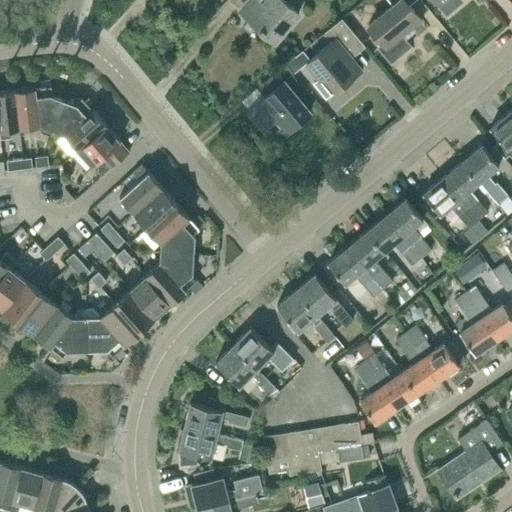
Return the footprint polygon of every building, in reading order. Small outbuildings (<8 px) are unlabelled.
[(250,0),(240,11),(275,41),(299,13),(283,0),(250,0)] [(390,0),(393,4),(368,25),(382,42),(380,44),(391,58),(409,43),(404,37),(413,30),(411,28),(421,20),(404,0),(390,0)] [(436,0),(447,13),(461,1),(460,0),(436,0)] [(330,43),(306,63),(319,79),(323,77),(335,91),(361,70),(346,51),(359,40),(342,18),(323,34),(330,43)] [(286,64),(294,73),(301,67),(293,58),(286,64)] [(265,96),(248,111),(263,129),(275,118),(286,131),(309,112),(289,87),(297,80),(293,74),(294,73),(286,64),(258,87),(265,96)] [(51,85),(34,87),(39,125),(52,130),(63,98),(52,94),(51,85)] [(19,127),(39,125),(34,87),(14,90),(19,127)] [(0,91),(0,137),(0,138),(12,137),(11,128),(19,127),(14,90),(0,91)] [(63,134),(92,109),(81,97),(74,103),(63,98),(52,130),(63,134)] [(105,124),(92,109),(63,134),(77,150),(105,124)] [(511,113),(509,110),(490,126),(507,147),(511,142),(511,113)] [(105,124),(77,150),(91,165),(92,165),(101,176),(129,150),(105,124)] [(486,190),(489,193),(497,203),(508,195),(497,181),(495,183),(486,173),(498,164),(481,144),(461,160),(478,180),(479,181),(486,190)] [(47,155),(35,157),(36,166),(48,165),(47,155)] [(19,158),(20,168),(31,167),(30,157),(19,158)] [(20,168),(19,158),(6,160),(8,170),(20,168)] [(468,188),(476,182),(478,180),(461,160),(442,176),(478,219),(488,211),(468,188)] [(119,196),(133,212),(161,186),(141,163),(132,172),(138,179),(119,196)] [(478,219),(442,176),(422,192),(439,212),(449,204),(469,228),(478,219)] [(478,180),(476,182),(484,192),(486,190),(479,181),(478,180)] [(175,201),(161,186),(133,212),(147,227),(175,201)] [(404,197),(385,213),(421,257),(432,249),(413,226),(422,218),(404,197)] [(188,216),(175,201),(147,227),(160,242),(188,216)] [(366,229),(383,250),(393,242),(412,265),(421,257),(385,213),(366,229)] [(199,214),(192,220),(199,228),(205,221),(199,214)] [(192,220),(188,216),(160,242),(160,252),(193,253),(194,232),(199,228),(192,220)] [(478,219),(469,228),(463,232),(473,244),(488,232),(478,219)] [(108,237),(115,230),(107,222),(100,228),(108,237)] [(347,245),(383,289),(393,281),(374,258),(383,250),(366,229),(347,245)] [(123,240),(115,230),(108,237),(116,246),(123,240)] [(95,232),(86,240),(92,248),(104,261),(113,252),(95,232)] [(57,236),(48,244),(55,251),(64,243),(57,236)] [(92,248),(86,240),(77,249),(84,256),(92,248)] [(55,251),(48,244),(39,253),(46,260),(55,251)] [(383,289),(347,245),(327,261),(345,282),(346,281),(354,292),(363,284),(384,310),(392,302),(382,290),(383,289)] [(123,248),(115,255),(124,265),(132,258),(123,248)] [(0,277),(13,261),(15,259),(6,251),(0,258),(0,277)] [(191,275),(193,253),(160,252),(159,261),(185,289),(189,286),(196,279),(191,275)] [(65,259),(74,268),(81,262),(73,253),(65,259)] [(16,259),(13,261),(0,277),(0,307),(1,308),(25,278),(10,266),(16,259)] [(185,289),(159,261),(144,274),(170,303),(185,289)] [(81,262),(74,268),(82,278),(89,271),(81,262)] [(492,270),(496,275),(506,290),(511,286),(511,275),(503,262),(492,270)] [(465,263),(455,270),(463,282),(473,275),(465,263)] [(97,271),(90,278),(99,287),(106,281),(97,271)] [(314,272),(295,288),(317,314),(329,303),(334,310),(332,311),(345,326),(355,318),(361,325),(366,321),(352,304),(345,310),(314,272)] [(154,317),(170,303),(144,274),(129,288),(154,317)] [(41,290),(25,278),(1,308),(17,321),(41,290)] [(196,279),(189,286),(194,293),(202,286),(196,279)] [(398,305),(417,289),(409,279),(399,287),(402,291),(392,299),(398,305)] [(464,291),(496,338),(511,326),(511,316),(502,301),(492,308),(475,284),(464,291)] [(139,330),(154,317),(129,288),(114,302),(139,330)] [(317,314),(295,288),(276,304),(297,329),(311,318),(316,325),(314,327),(326,342),(334,335),(317,314)] [(17,321),(34,334),(57,303),(41,290),(17,321)] [(496,338),(464,291),(454,298),(470,323),(460,330),(475,352),(496,338)] [(58,303),(34,334),(49,346),(73,315),(67,311),(71,306),(62,298),(58,303)] [(124,344),(139,330),(114,302),(99,315),(124,344)] [(69,349),(87,349),(86,315),(73,315),(49,346),(63,356),(69,349)] [(86,315),(87,349),(106,348),(112,355),(124,344),(99,315),(86,315)] [(416,324),(405,331),(437,378),(458,363),(443,341),(433,348),(416,324)] [(233,343),(256,367),(268,355),(274,361),(272,363),(285,376),(298,364),(291,356),(285,361),(250,326),(233,343)] [(417,392),(437,378),(405,331),(395,338),(411,363),(401,370),(417,392)] [(367,340),(356,348),(364,358),(374,350),(367,340)] [(276,386),(256,367),(233,343),(215,360),(239,384),(251,372),(256,378),(254,380),(268,394),(276,386)] [(417,392),(401,370),(391,377),(375,352),(364,359),(396,406),(417,392)] [(396,406),(364,359),(354,367),(370,391),(360,398),(375,420),(396,406)] [(217,433),(221,417),(229,419),(228,421),(247,426),(249,416),(223,410),(225,400),(210,397),(207,406),(190,402),(184,425),(217,433)] [(467,452),(439,470),(456,495),(498,466),(489,453),(503,443),(487,418),(457,438),(467,452)] [(347,423),(351,447),(363,445),(359,421),(347,423)] [(351,447),(347,423),(335,425),(339,449),(351,447)] [(217,433),(184,425),(179,449),(180,449),(181,463),(198,462),(200,454),(211,457),(215,440),(223,442),(222,445),(241,449),(244,439),(217,433)] [(339,449),(335,425),(323,427),(327,451),(339,449)] [(327,451),(323,427),(311,429),(314,452),(327,451)] [(314,452),(311,429),(298,431),(302,454),(314,452)] [(298,431),(286,433),(290,456),(302,454),(298,431)] [(279,458),(290,456),(286,433),(275,434),(279,458)] [(263,436),(267,460),(279,458),(275,434),(263,436)] [(246,443),(242,459),(253,462),(257,446),(246,443)] [(365,456),(363,445),(351,447),(338,449),(340,460),(365,456)] [(319,452),(290,456),(279,458),(267,460),(270,472),(291,469),(292,473),(322,469),(319,452)] [(9,509),(21,465),(0,460),(0,461),(0,496),(5,498),(3,507),(9,509)] [(42,471),(21,465),(9,509),(18,511),(21,503),(32,506),(42,471)] [(53,511),(77,486),(74,483),(67,478),(42,471),(32,506),(53,511)] [(191,483),(185,485),(189,501),(195,500),(197,507),(255,493),(264,491),(259,474),(234,480),(236,488),(226,490),(222,475),(191,483)] [(358,493),(322,506),(324,511),(378,511),(397,505),(388,482),(387,483),(384,474),(367,480),(370,489),(358,493)] [(317,482),(303,485),(308,506),(324,502),(317,482)] [(79,488),(77,486),(53,511),(90,511),(86,499),(82,492),(79,488)] [(258,503),(255,493),(197,507),(198,511),(230,511),(230,509),(258,503)]
